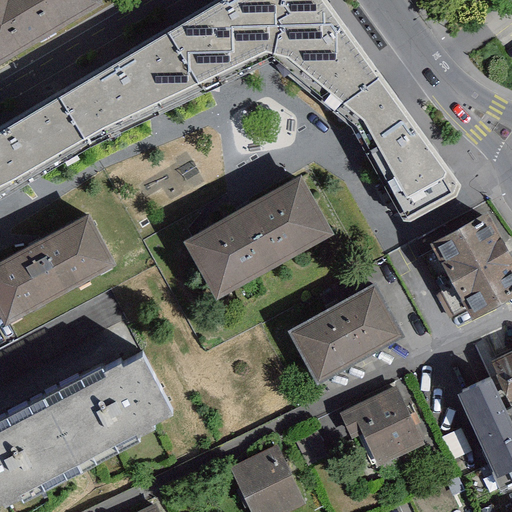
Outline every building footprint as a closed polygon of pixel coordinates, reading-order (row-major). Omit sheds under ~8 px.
[(0,0),(0,61),(104,0),(103,0),(0,0)] [(209,0),(0,125),(0,199),(94,144),(270,67),(354,128),(361,142),(404,223),(466,192),(406,112),(321,0),(209,0)] [(180,235),(212,294),(330,231),(299,173),(180,235)] [(422,240),(462,312),(511,284),(511,262),(481,207),(422,240)] [(87,209),(0,254),(0,319),(114,261),(87,209)] [(372,282),(286,329),(315,382),(401,335),(372,282)] [(138,344),(0,415),(0,506),(176,416),(138,344)] [(511,352),(496,359),(511,397),(511,352)] [(457,390),(497,471),(511,463),(511,424),(488,375),(457,390)] [(361,422),(380,464),(425,444),(398,382),(338,408),(347,428),(361,422)] [(275,446),(228,469),(249,511),(289,511),(303,505),(275,446)]
